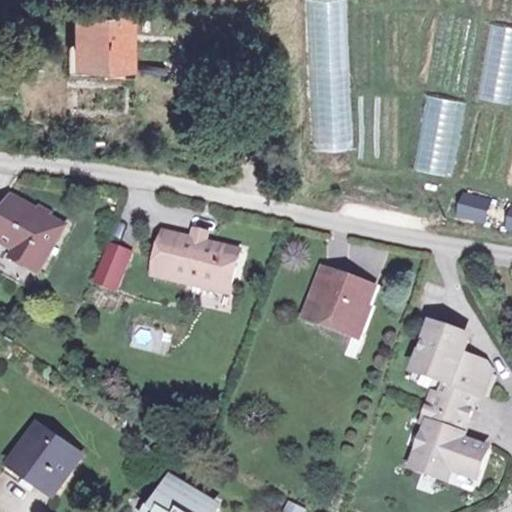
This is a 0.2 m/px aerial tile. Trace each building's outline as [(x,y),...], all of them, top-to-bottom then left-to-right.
[(354,146),(345,0),(305,0),(314,148),(354,146)] [(125,19),(79,17),(77,55),(67,55),(67,79),(135,79),(136,60),(125,59),(125,19)] [(511,104),(511,27),(490,24),(478,99),(511,104)] [(417,172),(452,175),(457,100),(423,97),(417,172)] [(22,212),(4,201),(0,206),(0,243),(8,249),(2,259),(28,275),(53,231),(41,223),(40,216),(29,209),(22,212)] [(469,205),(441,201),(438,221),(465,225),(469,205)] [(511,212),(496,210),(493,230),(511,233),(511,212)] [(192,233),(190,243),(203,246),(205,236),(192,233)] [(190,243),(162,236),(152,278),(223,295),(232,253),(203,246),(190,243)] [(388,252),(350,244),(345,268),(383,277),(388,252)] [(128,256),(109,249),(100,271),(119,278),(128,256)] [(119,278),(100,271),(94,285),(113,292),(119,278)] [(333,280),(313,274),(305,300),(321,305),(317,318),(340,326),(354,331),(362,307),(358,305),(364,286),(334,275),(333,280)] [(321,305),(305,300),(299,320),(303,322),(302,326),(330,336),(331,332),(338,334),(340,326),(317,318),(321,305)] [(443,330),(427,324),(420,351),(410,374),(438,383),(432,398),(425,396),(416,425),(420,427),(406,467),(440,479),(443,470),(469,480),(479,452),(455,443),(471,396),(476,398),(486,370),(457,359),(462,344),(441,336),(443,330)] [(82,459),(37,430),(12,467),(57,497),(82,459)] [(167,511),(184,485),(173,479),(151,511),(167,511)] [(207,499),(184,485),(167,511),(218,511),(205,503),(207,499)] [(303,511),(304,511),(290,503),(284,511),(303,511)]
